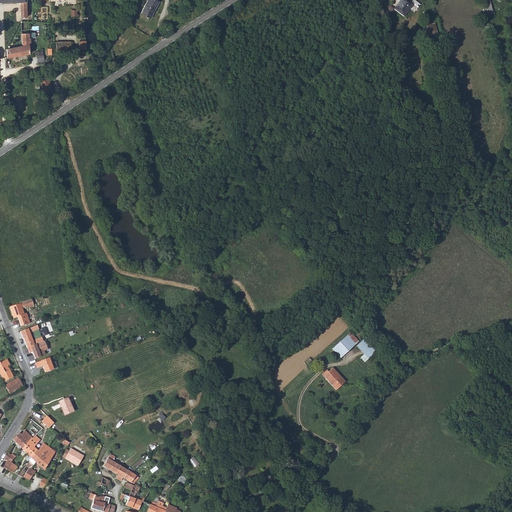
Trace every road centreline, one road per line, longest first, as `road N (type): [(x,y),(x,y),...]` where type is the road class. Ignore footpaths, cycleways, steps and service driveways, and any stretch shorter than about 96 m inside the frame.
road 1 (tertiary): [(0,151),(231,0)]
road 2 (residential): [(281,511),(337,450),(304,429),(299,400),(327,365),(356,354)]
road 3 (residential): [(0,303),(30,397),(0,454)]
